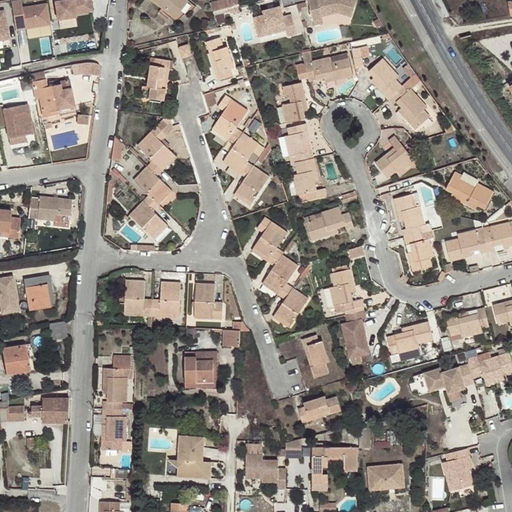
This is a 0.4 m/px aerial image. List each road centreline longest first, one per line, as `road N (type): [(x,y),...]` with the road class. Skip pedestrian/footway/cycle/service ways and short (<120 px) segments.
road 1 (residential): [(355,146),(386,275),(401,293),(424,296),(511,272)]
road 2 (residential): [(88,253),(76,511)]
road 3 (residential): [(283,390),(242,282),(224,263),(188,261)]
road 4 (tertiary): [(423,0),(511,142)]
road 5 (residential): [(188,114),(217,233),(210,250),(188,261)]
